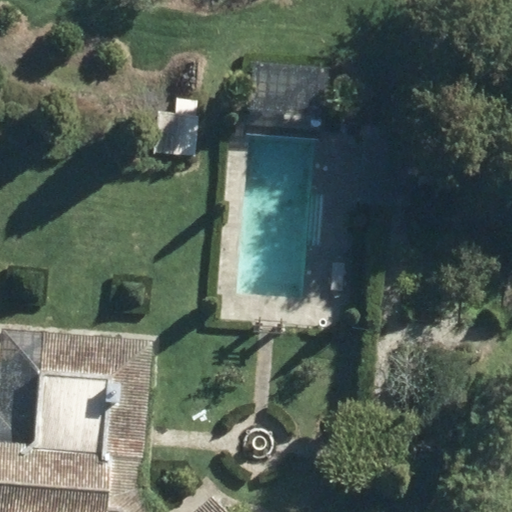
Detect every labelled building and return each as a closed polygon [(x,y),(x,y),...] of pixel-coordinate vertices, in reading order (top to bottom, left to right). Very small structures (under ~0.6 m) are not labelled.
[(511,0),(480,0),(470,23),(511,43),(511,0)] [(320,136),(322,67),(246,64),(244,134),(320,136)] [(174,112),(152,111),(150,158),(199,160),(202,102),(174,101),(174,112)] [(499,130),(365,123),(360,216),(494,223),(499,130)] [(258,511),(213,477),(184,511),(162,511),(171,319),(59,314),(54,432),(0,430),(0,510),(30,511),(29,511),(258,511)]
